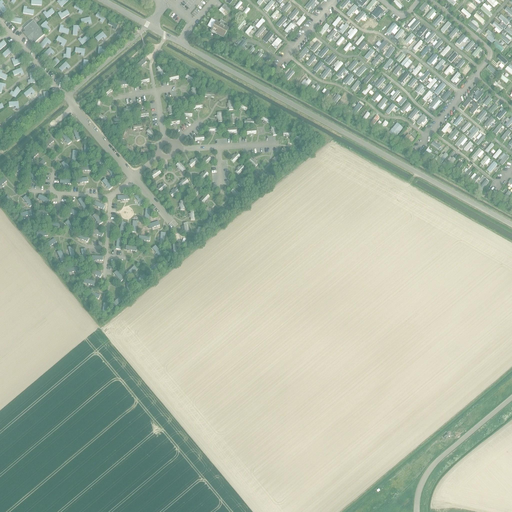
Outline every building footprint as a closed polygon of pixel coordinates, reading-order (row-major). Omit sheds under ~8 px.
[(317,1),(315,0),(311,0),(305,8),(308,11),(317,1)] [(350,1),(348,0),(346,0),(340,7),(343,10),(350,1)] [(377,2),(374,0),(373,0),(366,9),(369,11),(377,2)] [(497,5),(492,0),(488,0),(487,2),(494,9),(497,5)] [(274,4),(271,1),(264,10),(267,12),(274,4)] [(403,8),(395,1),(393,3),(401,10),(403,8)] [(85,8),(75,2),(73,7),(78,10),(77,13),(81,16),(85,8)] [(242,4),(240,2),(234,8),(237,11),(242,4)] [(428,5),(425,3),(419,10),(422,13),(428,5)] [(292,7),(288,4),(281,12),(284,15),(292,7)] [(22,13),(33,15),(34,10),(27,9),(28,6),(23,5),(22,13)] [(225,16),(230,10),(224,5),(222,8),(221,8),(219,11),(225,16)] [(357,8),(355,6),(347,15),(350,18),(357,8)] [(46,19),(55,11),(51,7),(46,12),(44,10),(41,13),(46,19)] [(384,11),(379,7),(372,16),(377,20),(384,11)] [(492,15),(483,7),(480,10),(489,17),(492,15)] [(250,10),(247,8),(242,15),(244,17),(250,10)] [(60,20),(70,14),(67,9),(62,13),(60,10),(56,13),(60,20)] [(253,20),(259,11),(256,9),(250,18),(253,20)] [(435,12),(432,9),(425,18),(428,20),(435,12)] [(471,16),(463,9),(461,13),(468,19),(471,16)] [(299,12),(296,10),(289,18),(292,21),(299,12)] [(107,18),(97,11),(94,16),(100,20),(98,22),(102,25),(107,18)] [(279,13),(277,11),(271,17),(273,20),(279,13)] [(365,14),(362,12),(355,21),(358,23),(365,14)] [(10,22),(21,24),(22,19),(15,18),(16,15),(11,14),(10,22)] [(384,24),(389,16),(385,14),(380,22),(384,24)] [(366,27),(374,18),(371,15),(363,24),(366,27)] [(484,22),(476,15),(473,17),(482,25),(484,22)] [(91,16),(79,18),(81,23),(87,22),(88,25),(93,24),(91,16)] [(509,23),(501,16),(498,19),(506,26),(509,23)] [(287,20),(284,17),(276,26),(279,28),(287,20)] [(306,19),(303,17),(296,24),(299,27),(306,19)] [(443,19),(440,17),(432,25),(435,28),(443,19)] [(341,20),(338,18),(332,25),(335,28),(341,20)] [(120,24),(109,19),(107,24),(113,27),(112,29),(116,31),(120,24)] [(265,22),(262,19),(255,27),(258,29),(265,22)] [(39,25),(47,34),(51,30),(47,25),(49,23),(46,20),(39,25)] [(224,36),(228,29),(224,26),(225,24),(221,21),(219,25),(215,23),(216,22),(211,20),(209,24),(210,25),(209,27),(212,29),(211,31),(216,34),(217,32),(224,36)] [(246,23),(243,20),(235,28),(239,31),(246,23)] [(45,35),(33,21),(23,29),(25,31),(23,33),(31,43),(33,41),(35,43),(45,35)] [(420,23),(417,21),(409,29),(412,31),(420,23)] [(451,25),(448,23),(441,31),(444,34),(451,25)] [(479,30),(470,23),(468,26),(476,33),(479,30)] [(503,30),(495,23),(492,26),(500,33),(503,30)] [(294,26),(291,24),(284,32),(287,34),(294,26)] [(329,27),(326,24),(319,33),(322,35),(329,27)] [(349,27),(346,24),(340,32),(342,34),(349,27)] [(397,27),(394,24),(386,33),(389,35),(397,27)] [(58,33),(69,35),(70,30),(64,29),(64,26),(59,25),(58,33)] [(72,25),(72,36),(77,37),(78,30),(81,30),(81,25),(72,25)] [(253,29),(250,27),(245,33),(247,35),(253,29)] [(266,29),(262,27),(255,36),(258,38),(266,29)] [(428,30),(425,27),(418,36),(420,38),(428,30)] [(358,32),(355,29),(348,38),(350,40),(358,32)] [(404,32),(401,29),(394,38),(397,40),(404,32)] [(459,31),(456,29),(448,37),(451,40),(459,31)] [(122,42),(128,32),(123,30),(120,35),(117,34),(115,38),(122,42)] [(102,31),(93,38),(97,42),(102,38),(104,40),(107,37),(102,31)] [(337,33),(334,31),(327,39),(330,42),(337,33)] [(495,36),(488,31),(486,34),(492,39),(495,36)] [(274,36),(270,33),(263,41),(266,44),(274,36)] [(436,35),(433,33),(425,42),(428,44),(436,35)] [(67,41),(57,35),(54,40),(60,43),(58,46),(63,48),(67,41)] [(81,46),(90,39),(87,35),(82,39),(80,36),(76,40),(81,46)] [(415,37),(412,35),(405,43),(407,45),(415,37)] [(466,38),(463,35),(456,44),(459,46),(466,38)] [(510,42),(502,35),(499,38),(507,45),(510,42)] [(46,37),(38,46),(43,49),(47,44),(49,46),(52,42),(46,37)] [(365,39),(362,37),(355,45),(358,47),(365,39)] [(282,42),(277,39),(271,46),(274,48),(275,46),(277,48),(282,42)] [(443,43),(440,40),(433,49),(436,51),(443,43)] [(247,44),(244,42),(237,50),(240,52),(247,44)] [(321,45),(318,42),(311,51),(314,53),(321,45)] [(367,45),(364,42),(358,49),(361,51),(367,45)] [(387,45),(385,42),(377,51),(380,53),(387,45)] [(422,44),(420,42),(413,50),(416,52),(422,44)] [(475,44),(472,42),(465,50),(467,53),(475,44)] [(503,49),(496,43),(493,46),(501,53),(503,49)] [(352,46),(349,44),(343,50),(346,52),(352,46)] [(49,46),(41,54),(44,58),(49,54),(51,56),(55,53),(49,46)] [(70,59),(71,48),(66,47),(65,54),(62,54),(62,59),(70,59)] [(85,48),(74,47),(73,52),(80,53),(79,56),(84,57),(85,48)] [(97,55),(108,57),(109,51),(102,50),(103,47),(98,47),(97,55)] [(255,50),(252,47),(246,55),(248,57),(255,50)] [(430,50),(427,47),(421,55),(423,58),(430,50)] [(451,49),(448,47),(441,55),(444,58),(451,49)] [(329,51),(326,48),(319,57),(321,59),(329,51)] [(395,50),(392,48),(385,57),(389,59),(395,50)] [(482,50),(479,48),(472,56),(475,59),(482,50)] [(14,54),(9,49),(2,55),(5,59),(10,54),(12,56),(14,54)] [(308,52),(305,49),(298,59),(301,61),(308,52)] [(375,52),(372,50),(365,58),(368,61),(375,52)] [(262,56),(260,53),(253,60),(256,63),(262,56)] [(458,56),(455,53),(448,62),(451,64),(458,56)] [(405,57),(402,54),(396,61),(399,64),(405,57)] [(438,57),(435,54),(428,63),(431,66),(438,57)] [(336,57),(333,55),(326,63),(329,66),(336,57)] [(316,58),(313,56),(306,65),(309,67),(316,58)] [(382,58),(379,56),(372,64),(375,67),(382,58)] [(508,63),(500,56),(497,59),(505,66),(508,63)] [(52,69),(60,61),(56,57),(51,62),(49,60),(46,63),(52,69)] [(413,63),(407,58),(401,65),(407,70),(413,63)] [(87,72),(88,60),(83,59),(82,66),(79,66),(79,71),(87,72)] [(146,63),(143,59),(134,67),(137,71),(146,63)] [(271,61),(267,59),(261,67),(264,69),(271,61)] [(65,60),(57,68),(61,72),(66,68),(68,70),(71,67),(65,60)] [(393,62),(390,60),(383,69),(386,71),(393,62)] [(445,63),(442,60),(435,69),(438,71),(445,63)] [(465,63),(463,60),(456,68),(459,70),(465,63)] [(358,64),(355,61),(348,69),(351,72),(358,64)] [(323,65),(320,62),(313,71),(316,73),(323,65)] [(343,65),(340,62),(334,70),(336,73),(343,65)] [(166,73),(160,66),(156,69),(162,76),(166,73)] [(498,74),(489,66),(487,69),(496,77),(498,74)] [(366,70),(364,67),(356,75),(359,78),(366,70)] [(402,69),(399,67),(393,74),(396,76),(402,69)] [(421,69),(419,67),(412,74),(415,77),(421,69)] [(452,69),(450,67),(444,74),(446,76),(452,69)] [(346,70),(343,68),(337,76),(339,78),(346,70)] [(466,77),(472,70),(470,68),(469,70),(467,68),(462,73),(466,77)] [(24,75),(21,69),(12,72),(14,77),(20,74),(21,76),(24,75)] [(331,71),(328,69),(321,78),(324,80),(331,71)] [(295,73),(292,71),(285,79),(288,82),(295,73)] [(294,80),(297,82),(303,73),(300,71),(294,80)] [(430,75),(427,72),(420,81),(423,83),(430,75)] [(409,75),(406,73),(399,82),(402,85),(409,75)] [(461,76),(458,73),(451,82),(454,84),(461,76)] [(195,79),(187,74),(185,78),(193,83),(195,79)] [(373,77),(370,74),(363,83),(366,85),(373,77)] [(62,84),(74,85),(75,80),(68,79),(68,76),(63,75),(62,84)] [(353,77),(350,75),(343,83),(346,86),(353,77)] [(508,81),(501,76),(499,78),(506,84),(508,81)] [(385,81),(382,78),(375,86),(378,89),(385,81)] [(417,81),(414,79),(408,86),(411,88),(417,81)] [(437,82),(434,79),(427,88),(430,90),(437,82)] [(311,82),(308,80),(302,88),(305,90),(311,82)] [(361,84),(358,82),(351,90),(354,92),(361,84)] [(503,89),(495,82),(492,86),(500,92),(503,89)] [(393,87),(390,84),(383,93),(386,95),(393,87)] [(445,86),(442,84),(435,93),(438,96),(445,86)] [(320,88),(317,86),(312,94),(314,96),(320,88)] [(372,88),(369,86),(362,94),(365,97),(372,88)] [(10,95),(15,99),(21,91),(17,88),(14,93),(13,93),(11,92),(10,95)] [(113,92),(110,88),(102,94),(105,97),(113,92)] [(495,88),(493,90),(501,97),(503,95),(495,88)] [(35,94),(31,89),(23,95),(27,98),(31,94),(33,96),(35,94)] [(330,94),(327,91),(320,100),(323,102),(330,94)] [(400,93),(398,91),(391,100),(393,102),(400,93)] [(432,94),(429,92),(423,100),(426,102),(432,94)] [(452,94),(449,92),(442,100),(445,103),(452,94)] [(477,102),(484,95),(480,92),(474,100),(477,102)] [(341,98),(338,96),(331,104),(334,107),(341,98)] [(406,101),(404,98),(398,105),(401,107),(406,101)] [(486,107),(492,100),(489,98),(483,105),(486,107)] [(387,101),(384,99),(377,107),(380,110),(387,101)] [(439,101),(436,99),(429,107),(432,110),(439,101)] [(472,102),(469,99),(462,107),(465,109),(472,102)] [(248,108),(240,103),(238,107),(246,112),(248,108)] [(411,106),(408,103),(401,112),(403,114),(411,106)] [(395,107),(392,104),(385,113),(388,115),(395,107)] [(362,108),(358,105),(351,114),(355,117),(362,108)] [(479,108),(476,105),(469,113),(472,115),(479,108)] [(492,115),(498,108),(495,105),(489,112),(492,115)] [(26,112),(30,117),(38,111),(35,108),(30,112),(28,110),(26,112)] [(418,112),(415,110),(408,118),(411,121),(418,112)] [(500,121),(506,113),(503,110),(497,118),(500,121)] [(487,114),(484,111),(477,119),(480,122),(487,114)] [(108,120),(100,115),(97,119),(105,124),(108,120)] [(271,121),(263,116),(261,120),(269,125),(271,121)] [(380,119),(377,116),(369,125),(372,127),(380,119)] [(426,118),(423,116),(417,123),(420,126),(426,118)] [(456,128),(463,120),(459,117),(453,125),(456,128)] [(13,122),(17,127),(25,121),(22,118),(17,122),(15,120),(13,122)] [(494,121),(491,118),(484,126),(487,129),(494,121)] [(388,124),(385,122),(378,130),(381,133),(388,124)] [(464,133),(471,125),(468,123),(461,131),(464,133)] [(403,130),(397,124),(388,134),(394,139),(403,130)] [(450,126),(448,124),(441,132),(444,134),(450,126)] [(503,127),(500,125),(493,133),(496,136),(503,127)] [(151,139),(155,137),(150,129),(146,131),(151,139)] [(471,140),(479,131),(476,129),(468,138),(471,140)] [(458,133),(455,130),(448,139),(451,142),(458,133)] [(511,133),(508,131),(501,139),(504,142),(511,133)] [(72,141),(64,133),(61,135),(69,144),(72,141)] [(415,141),(408,135),(401,143),(407,149),(415,141)] [(479,146),(485,138),(482,136),(476,144),(479,146)] [(465,139),(463,137),(455,145),(458,148),(465,139)] [(50,138),(42,145),(44,148),(53,140),(50,138)] [(441,147),(433,142),(431,145),(438,151),(441,147)] [(473,145),(470,143),(463,150),(466,153),(473,145)] [(487,154),(494,146),(491,144),(485,152),(487,154)] [(130,155),(134,152),(129,145),(125,148),(130,155)] [(291,154),(284,148),(281,152),(288,158),(291,154)] [(305,151),(303,148),(295,154),(298,157),(305,151)] [(482,152),(479,149),(471,158),(474,160),(482,152)] [(35,150),(27,158),(29,161),(38,153),(35,150)] [(496,160),(502,152),(499,150),(493,158),(496,160)] [(432,161),(434,158),(426,152),(423,155),(432,161)] [(240,157),(237,154),(230,160),(233,164),(240,157)] [(440,165),(448,156),(445,154),(437,163),(440,165)] [(281,159),(278,156),(271,163),(275,166),(281,159)] [(502,167),(509,158),(506,156),(499,164),(502,167)] [(211,160),(208,157),(201,163),(204,167),(211,160)] [(489,160),(486,157),(480,164),(483,167),(489,160)] [(258,165),(251,158),(248,162),(255,168),(258,165)] [(449,169),(456,161),(453,158),(445,167),(449,169)] [(198,163),(195,159),(188,165),(191,169),(198,163)] [(43,160),(34,167),(37,170),(45,163),(43,160)] [(71,170),(64,161),(61,163),(68,172),(71,170)] [(186,169),(179,162),(176,166),(182,173),(186,169)] [(456,174),(463,165),(460,163),(453,172),(456,174)] [(497,166),(494,163),(487,171),(490,174),(497,166)] [(245,169),(242,165),(235,172),(238,175),(245,169)] [(18,166),(10,173),(12,176),(21,169),(18,166)] [(117,176),(110,167),(107,170),(114,179),(117,176)] [(161,174),(158,170),(150,175),(153,179),(161,174)] [(466,180),(471,173),(468,170),(462,178),(466,180)] [(38,180),(31,171),(28,173),(35,182),(38,180)] [(208,175),(205,172),(198,179),(202,182),(208,175)] [(274,176),(271,173),(264,179),(267,183),(274,176)] [(259,180),(252,174),(249,177),(256,183),(259,180)] [(474,185),(480,178),(477,176),(471,183),(474,185)] [(247,181),(244,178),(237,185),(241,188),(247,181)] [(112,188),(105,179),(102,182),(109,190),(112,188)] [(189,183),(186,179),(178,185),(181,189),(189,183)] [(489,183),(486,181),(479,189),(482,191),(489,183)] [(166,188),(163,184),(156,190),(159,194),(166,188)] [(202,191),(199,187),(193,194),(196,197),(202,191)] [(179,192),(176,189),(169,195),(172,198),(179,192)] [(241,196),(234,189),(231,192),(237,199),(241,196)] [(511,194),(509,192),(503,199),(506,201),(511,194)] [(144,203),(137,194),(134,196),(141,205),(144,203)] [(209,198),(206,194),(199,201),(203,204),(209,198)] [(4,199),(12,207),(15,205),(7,196),(4,199)] [(33,205),(26,196),(23,198),(30,207),(33,205)] [(87,208),(82,198),(78,200),(84,210),(87,208)] [(104,206),(94,201),(92,205),(103,210),(104,206)] [(232,206),(223,212),(226,216),(234,211),(232,206)] [(77,212),(67,208),(66,211),(76,216),(77,212)] [(214,215),(208,208),(204,211),(210,218),(214,215)] [(102,223),(96,214),(93,216),(99,225),(102,223)] [(59,225),(49,221),(48,224),(58,229),(59,225)] [(75,229),(68,221),(65,223),(72,232),(75,229)] [(103,233),(93,228),(91,232),(102,236),(103,233)] [(89,238),(79,233),(77,237),(87,242),(89,238)] [(55,239),(44,244),(46,248),(56,243),(55,239)] [(152,248),(159,256),(162,254),(155,245),(152,248)] [(157,263),(148,270),(151,273),(159,266),(157,263)] [(134,266),(125,273),(128,276),(137,269),(134,266)] [(102,274),(92,269),(90,272),(100,277),(102,274)] [(124,279),(117,270),(113,273),(120,282),(124,279)] [(144,274),(136,282),(138,285),(147,277),(144,274)] [(120,296),(112,304),(114,307),(123,299),(120,296)]
